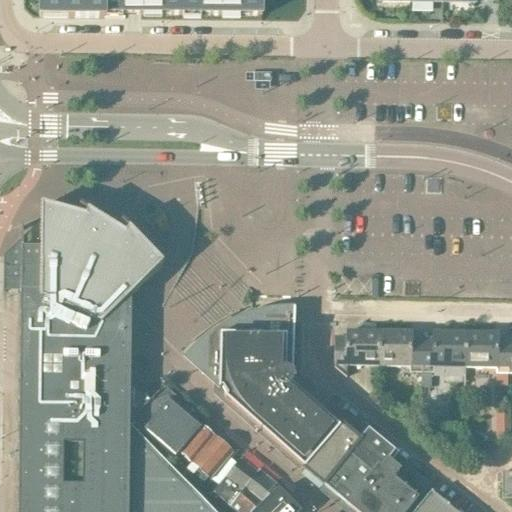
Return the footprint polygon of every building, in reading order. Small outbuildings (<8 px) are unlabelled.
[(38,0),(39,10),(39,19),(67,19),(104,20),(104,11),(121,11),(120,16),(124,16),(140,16),(143,16),(143,11),(160,12),(160,16),(183,17),(183,12),(199,12),(199,17),(222,17),(222,12),(238,12),(238,17),(261,17),(261,0),(38,0)] [(297,511),(278,492),(277,492),(274,489),(275,487),(252,511),(210,511),(138,438),(126,426),(149,403),(149,402),(129,382),(129,354),(129,341),(129,330),(130,318),(130,297),(161,267),(128,232),(124,238),(86,214),(85,220),(41,208),(41,221),(37,225),(3,258),(3,294),(12,294),(20,294),(19,318),(17,426),(17,444),(17,447),(17,466),(17,469),(17,487),(17,491),(16,509),(16,511),(297,511)] [(291,384),(292,362),(294,310),(292,310),(292,313),(279,314),(273,314),(268,315),(253,318),(251,319),(249,320),(245,321),(241,322),(236,324),(232,326),(216,335),(201,346),(188,358),(217,384),(218,384),(217,391),(219,391),(223,398),(222,399),(303,471),(304,472),(338,432),(341,429),(339,428),(338,430),(327,420),(299,396),(292,389),(290,387),(291,385),(291,384)] [(377,368),(377,336),(347,335),(347,334),(343,334),(334,334),(333,368),(346,378),(346,367),(377,368)] [(420,374),(420,341),(410,341),(410,335),(409,335),(409,336),(377,336),(377,368),(410,368),(410,374),(420,374)] [(463,368),(463,337),(433,337),(433,335),(432,335),(432,341),(420,341),(420,374),(433,374),(433,368),(463,368)] [(507,375),(507,342),(496,342),(497,336),(495,336),(495,337),(463,337),(463,368),(496,369),(496,375),(507,375)] [(363,384),(358,389),(367,396),(372,391),(363,384)] [(138,438),(143,432),(164,410),(162,409),(163,409),(157,403),(162,398),(157,394),(152,398),(153,399),(149,402),(149,403),(126,426),(138,438)] [(175,458),(179,454),(201,427),(201,426),(200,427),(169,401),(163,409),(162,409),(164,410),(143,432),(175,458)] [(202,427),(201,427),(179,454),(190,464),(213,438),(214,437),(211,434),(205,429),(202,427)] [(354,450),(367,434),(366,433),(360,440),(358,443),(341,429),(338,432),(304,472),(321,486),(322,487),(323,487),(354,450)] [(400,472),(391,465),(387,462),(392,455),(367,434),(354,450),(323,487),(342,503),(345,505),(352,511),(407,511),(417,501),(414,499),(393,481),(399,474),(400,472)] [(214,437),(213,438),(190,464),(210,481),(232,455),(231,454),(233,453),(215,437),(214,439),(213,438),(214,437)] [(234,511),(252,511),(275,487),(258,473),(256,476),(252,473),(253,472),(239,461),(212,494),(234,511)] [(511,499),(511,473),(501,474),(501,499),(511,499)] [(424,501),(415,511),(452,511),(431,494),(424,501)]
